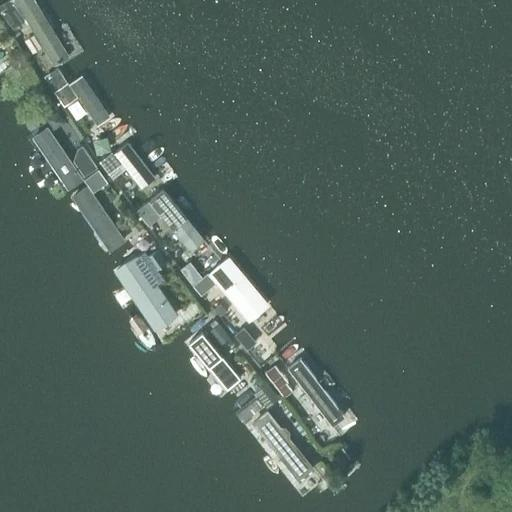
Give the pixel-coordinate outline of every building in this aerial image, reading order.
[(9,0),(0,4),(0,9),(2,11),(14,28),(25,20),(11,0),(9,0)] [(14,0),(54,65),(62,62),(69,56),(34,0),(14,0)] [(58,66),(45,75),(64,105),(77,96),(78,96),(73,89),(58,66)] [(108,118),(81,79),(71,85),(98,125),(108,118)] [(65,121),(58,110),(47,118),(54,128),(65,121)] [(67,191),(82,180),(45,123),(28,135),(49,166),(43,171),(53,186),(59,182),(65,190),(66,189),(67,191)] [(84,176),(97,168),(98,167),(83,144),(77,147),(73,160),(84,176)] [(127,145),(116,153),(140,188),(151,180),(127,145)] [(112,150),(100,159),(109,171),(121,162),(112,150)] [(90,183),(74,197),(118,247),(133,234),(90,183)] [(149,201),(189,251),(205,238),(164,189),(149,201)] [(150,205),(141,212),(148,221),(157,214),(150,205)] [(167,261),(157,248),(148,254),(158,268),(167,261)] [(169,322),(180,312),(139,253),(126,259),(116,269),(156,328),(169,322)] [(209,273),(249,320),(270,303),(229,253),(218,263),(209,273)] [(194,285),(202,296),(217,283),(209,273),(194,285)] [(224,327),(217,332),(224,342),(231,337),(224,327)] [(237,373),(212,338),(197,348),(222,384),(237,373)] [(281,366),(326,425),(348,408),(302,348),(280,365),(281,366)] [(285,396),(292,391),(286,382),(288,381),(275,365),(266,372),(285,396)] [(267,382),(254,392),(257,395),(267,408),(268,408),(268,407),(280,398),(279,398),(267,382)] [(262,408),(247,419),(297,482),(312,471),(262,408)]
